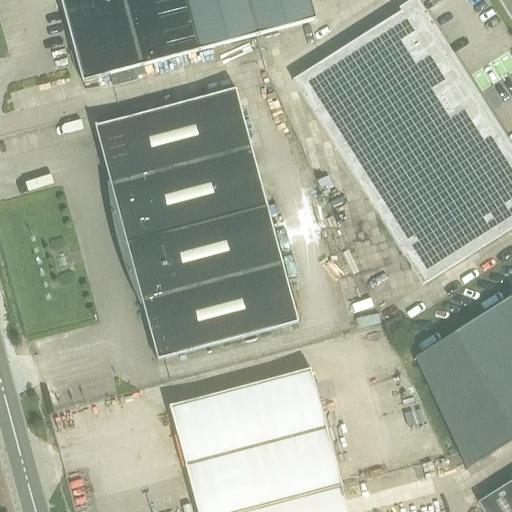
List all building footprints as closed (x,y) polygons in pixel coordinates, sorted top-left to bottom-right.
[(60,0),(83,83),(110,76),(113,87),(137,81),(134,69),(142,67),(317,21),(311,0),(60,0)] [(511,154),(416,3),(292,81),(423,286),(511,228),(511,154)] [(95,127),(110,183),(107,184),(108,193),(109,203),(110,210),(112,216),(114,226),(116,237),(119,247),(121,257),(125,268),(129,280),(133,290),(137,298),(140,305),(142,305),(157,361),(298,324),(236,90),(95,127)] [(511,297),(453,334),(413,360),(466,471),(511,441),(511,297)] [(197,511),(246,511),(342,487),(311,370),(170,407),(197,511)] [(511,511),(511,480),(478,502),(484,511),(511,511)] [(348,511),(342,487),(246,511),(348,511)]
